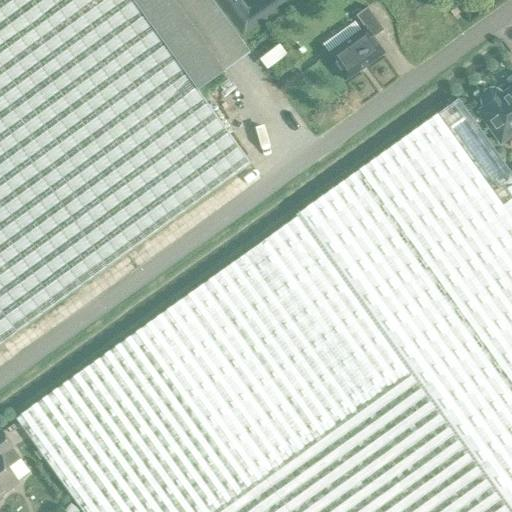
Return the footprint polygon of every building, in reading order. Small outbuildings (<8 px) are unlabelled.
[(0,0),(0,343),(249,163),(197,90),(131,0),(0,0)] [(248,53),(210,0),(131,0),(197,90),(248,53)] [(327,56),(345,80),(382,53),(372,38),(383,30),(367,7),(354,16),(364,29),(327,56)] [(511,90),(501,98),(498,95),(494,92),(489,92),(485,95),(484,100),(485,104),(487,108),(481,112),(500,140),(511,132),(511,90)] [(14,419),(80,511),(507,511),(412,378),(511,306),(511,177),(457,101),(296,217),(14,419)] [(0,496),(18,483),(17,482),(29,474),(19,459),(0,432),(0,496)]
